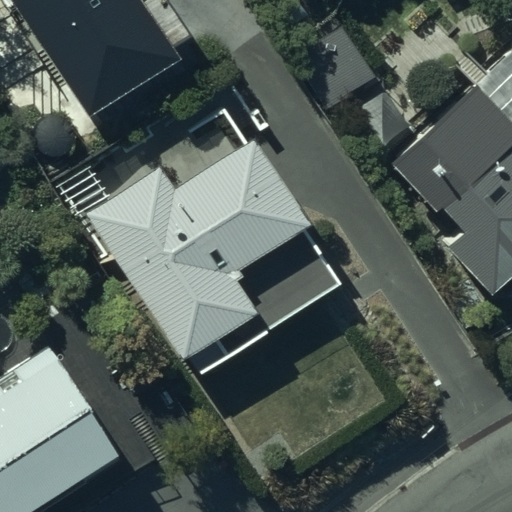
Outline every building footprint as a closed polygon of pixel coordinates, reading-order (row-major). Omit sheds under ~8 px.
[(0,0),(0,28),(26,20),(19,0),(0,0)] [(322,26),(280,54),(311,99),(352,71),(322,26)] [(511,55),(471,87),(386,168),(450,241),(439,251),(489,304),(511,280),(511,55)] [(158,172),(85,219),(193,387),(348,289),(252,140),(171,191),(158,172)] [(0,511),(46,511),(117,469),(43,350),(0,376),(0,511)]
